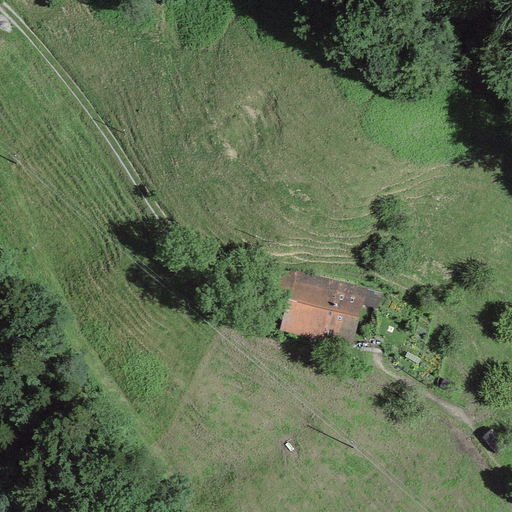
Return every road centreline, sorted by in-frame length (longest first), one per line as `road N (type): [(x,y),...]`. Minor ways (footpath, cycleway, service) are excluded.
road 1 (track): [(0,146),(35,258),(182,511)]
road 2 (track): [(206,264),(0,6)]
